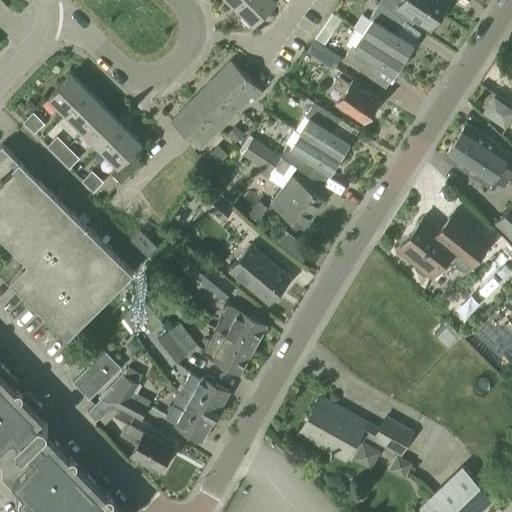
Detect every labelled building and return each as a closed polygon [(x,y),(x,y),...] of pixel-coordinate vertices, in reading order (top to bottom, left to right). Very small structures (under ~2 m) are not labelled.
[(277,0),(276,0),(241,0),(235,7),(253,24),(277,0)] [(438,12),(419,0),(392,0),(398,4),(397,6),(428,27),(438,12)] [(419,0),(438,12),(446,0),(419,0)] [(363,34),(402,59),(411,44),(396,34),(404,22),(376,4),(368,17),(372,20),(363,34)] [(402,59),(363,34),(353,48),(349,46),(341,58),(369,76),(377,64),(392,74),(402,59)] [(305,51),(332,70),(341,57),(314,38),(305,51)] [(230,60),(210,80),(238,108),(251,95),(255,99),(262,92),(230,60)] [(65,114),(89,91),(71,73),(47,97),(65,114)] [(349,81),(339,75),(333,85),(343,91),(336,102),(363,119),(378,96),(351,78),(349,81)] [(238,108),(210,80),(190,99),(219,128),(238,108)] [(106,108),(89,91),(65,114),(82,132),(106,108)] [(511,110),(493,97),(484,110),(504,124),(511,112),(511,110)] [(219,128),(190,99),(170,119),(199,148),(219,128)] [(308,118),(299,132),(339,157),(348,142),(333,132),(341,120),(313,102),(304,116),(308,118)] [(123,125),(106,108),(82,132),(100,149),(123,125)] [(259,110),(251,125),(270,135),(278,120),(259,110)] [(31,113),(22,122),(33,132),(42,123),(31,113)] [(511,116),(502,128),(509,135),(511,131),(511,116)] [(466,123),(455,139),(499,169),(500,167),(505,170),(502,174),(509,179),(511,173),(511,171),(502,165),(510,153),(466,123)] [(123,125),(100,149),(117,166),(110,172),(120,182),(142,160),(133,151),(141,143),(123,125)] [(234,126),(226,133),(234,142),(242,134),(234,126)] [(287,143),(280,154),(279,155),(281,156),(306,172),(313,162),(329,172),(339,157),(299,132),(291,145),(287,143)] [(57,156),(67,146),(56,135),(46,145),(57,156)] [(269,173),(281,156),(279,155),(280,154),(252,136),(240,153),(269,173)] [(499,169),(455,139),(444,156),(488,186),(489,185),(493,188),(502,174),(505,170),(500,167),(499,169)] [(68,209),(18,161),(16,158),(15,158),(1,144),(0,145),(0,235),(26,261),(9,279),(66,335),(131,271),(68,209)] [(78,157),(67,146),(57,156),(69,167),(78,157)] [(226,154),(217,146),(207,156),(215,164),(217,163),(221,167),(227,161),(223,157),(226,154)] [(103,181),(91,170),(81,180),(93,191),(103,181)] [(279,209),(302,228),(324,199),(291,175),(270,203),(279,209)] [(171,224),(190,195),(178,187),(159,216),(171,224)] [(209,210),(220,198),(215,194),(204,206),(209,210)] [(267,207),(258,200),(247,214),(256,221),(267,207)] [(511,240),(511,202),(493,221),(511,240)] [(431,277),(448,256),(466,271),(492,239),(455,209),(440,228),(424,215),(397,249),(415,264),(414,269),(423,276),(427,274),(431,277)] [(148,255),(157,245),(139,228),(130,237),(148,255)] [(189,242),(188,236),(185,234),(180,240),(186,246),(189,242)] [(251,245),(240,257),(229,271),(268,303),(290,277),(251,245)] [(511,248),(499,263),(507,271),(511,265),(511,248)] [(191,271),(222,298),(232,285),(201,259),(191,271)] [(454,290),(438,302),(487,366),(503,354),(454,290)] [(215,328),(220,331),(253,349),(266,324),(238,308),(237,311),(227,305),(215,328)] [(179,322),(168,330),(185,353),(195,344),(179,322)] [(432,334),(446,348),(456,338),(442,324),(432,334)] [(185,353),(168,330),(157,338),(176,363),(178,361),(185,353)] [(253,349),(220,331),(213,343),(208,340),(201,352),(239,373),(253,349)] [(104,349),(94,339),(79,354),(89,364),(104,349)] [(121,367),(104,350),(72,381),(89,399),(121,367)] [(49,444),(41,436),(47,431),(47,430),(47,426),(43,422),(38,422),(33,416),(43,406),(42,405),(41,405),(29,393),(23,393),(21,395),(16,389),(17,387),(18,381),(6,368),(5,368),(5,367),(0,362),(0,446),(10,437),(11,438),(13,436),(18,442),(15,444),(16,444),(16,449),(19,452),(24,453),(31,460),(27,464),(24,462),(16,462),(9,468),(9,477),(13,482),(22,490),(21,491),(22,492),(19,495),(19,504),(26,511),(35,511),(38,509),(39,510),(41,509),(43,511),(123,511),(110,498),(110,497),(109,497),(91,479),(92,479),(91,478),(73,460),(73,459),(72,459),(55,441),(54,440),(49,444)] [(123,375),(101,397),(119,408),(140,420),(148,405),(147,405),(150,400),(134,391),(138,382),(142,375),(127,367),(123,375)] [(182,397),(214,415),(228,390),(200,375),(198,378),(189,372),(182,384),(187,387),(182,397)] [(379,428),(339,406),(320,395),(298,434),(344,460),(360,431),(399,453),(412,431),(386,416),(379,428)] [(119,408),(101,397),(86,411),(95,420),(98,418),(104,423),(119,408)] [(214,415),(182,397),(177,407),(172,404),(165,416),(175,421),(173,424),(200,439),(214,415)] [(118,434),(133,443),(135,444),(128,455),(144,463),(146,461),(159,468),(161,465),(165,466),(168,462),(165,457),(172,445),(143,429),(142,431),(125,421),(118,434)] [(464,468),(432,499),(421,509),(423,511),(477,511),(493,498),(464,468)]
